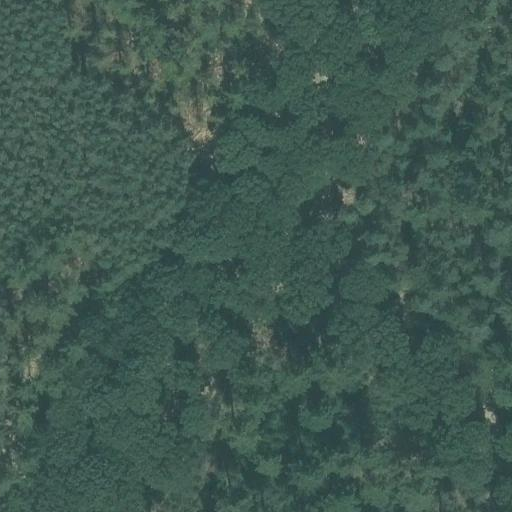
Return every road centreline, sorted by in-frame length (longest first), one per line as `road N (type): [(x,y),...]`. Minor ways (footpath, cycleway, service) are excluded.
road 1 (track): [(361,0),(77,511)]
road 2 (track): [(236,216),(511,508)]
